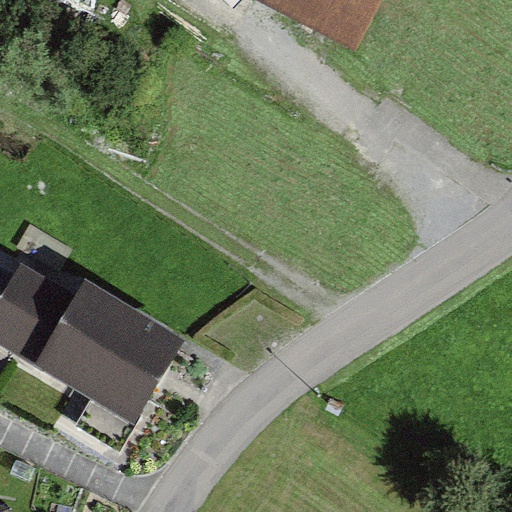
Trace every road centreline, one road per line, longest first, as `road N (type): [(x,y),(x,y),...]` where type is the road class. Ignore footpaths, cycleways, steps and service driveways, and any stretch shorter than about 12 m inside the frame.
road 1 (residential): [(511,224),(264,395),(222,437),(169,511)]
road 2 (track): [(0,117),(360,325)]
road 3 (track): [(503,231),(380,141),(216,0)]
